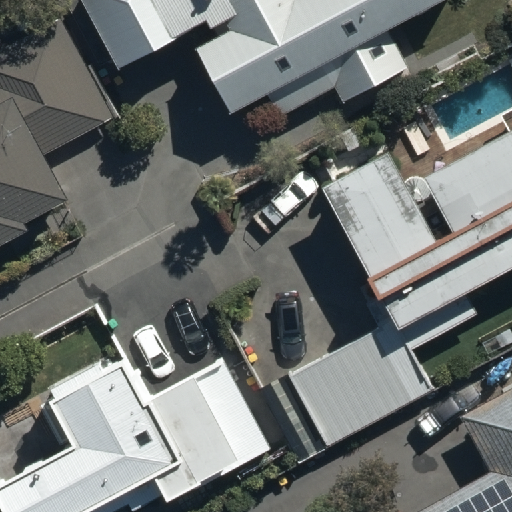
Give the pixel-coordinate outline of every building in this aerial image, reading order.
[(403,48),(388,22),(428,0),(91,0),(121,54),(186,19),(234,107),(267,89),(281,115),(403,48)] [(108,113),(51,10),(0,38),(0,227),(30,211),(24,199),(66,176),(49,145),(108,113)] [(462,276),(477,267),(478,269),(511,250),(511,97),(414,151),(447,211),(432,220),(383,131),(306,173),(383,314),(281,370),(324,448),(434,388),(409,342),(478,304),(462,276)] [(218,346),(144,386),(118,338),(46,378),(72,426),(0,464),(0,487),(13,511),(108,511),(186,469),(197,488),(273,447),(263,428),(218,346)] [(410,511),(511,511),(511,385),(460,414),(490,469),(410,511)]
